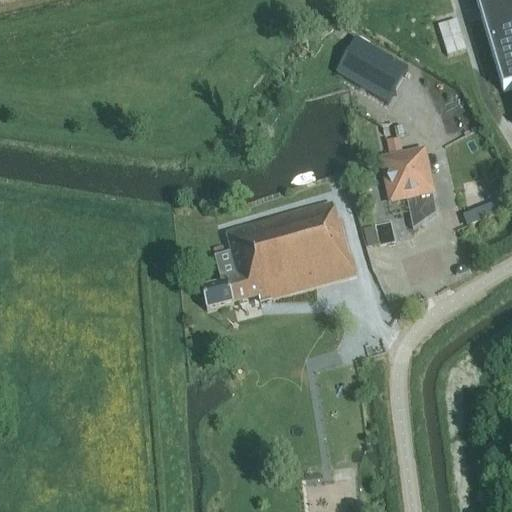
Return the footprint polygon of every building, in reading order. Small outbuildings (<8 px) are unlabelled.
[(511,0),(490,0),(476,4),(503,94),(511,91),(511,0)] [(457,22),(438,27),(447,58),(466,52),(457,22)] [(356,41),(335,76),(387,106),(407,71),(356,41)] [(423,155),(383,163),(391,203),(406,200),(413,232),(436,216),(423,155)] [(201,290),(207,312),(258,298),(260,304),(356,278),(342,223),(337,224),(333,205),(226,234),(235,269),(219,273),(222,285),(201,290)]
